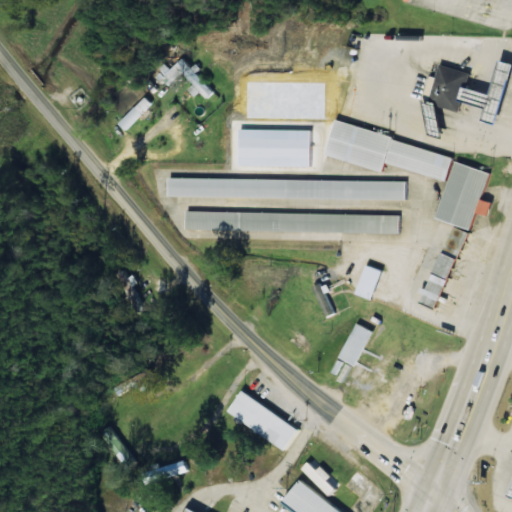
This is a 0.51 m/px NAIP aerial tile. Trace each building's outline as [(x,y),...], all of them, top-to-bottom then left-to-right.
[(218,91),(196,66),(195,67),(186,58),(167,74),(174,82),(183,74),(200,94),(203,92),(209,99),(218,91)] [(511,90),(511,62),(505,60),(496,94),(469,86),(465,100),(492,107),(488,120),(503,124),(511,90)] [(472,72),(442,64),(434,97),(445,100),(443,107),(462,112),(472,72)] [(154,102),(148,96),(123,123),(129,130),(154,102)] [(329,156),(386,171),(388,163),(449,180),(456,154),(338,122),(329,156)] [(493,172),(457,161),(440,218),(474,228),(479,210),(492,214),(496,201),(485,197),(493,172)] [(409,181),(173,177),(172,196),(409,200),(409,181)] [(402,215),(189,210),(189,228),(402,233),(402,215)] [(463,257),(448,250),(428,293),(443,300),(463,257)] [(376,298),(387,270),(371,264),(360,292),(376,298)] [(128,277),(123,269),(113,275),(136,311),(145,305),(133,286),(139,282),(134,273),(128,277)] [(327,281),(316,285),(327,317),(338,313),(327,281)] [(231,411),(288,450),(303,427),(246,389),(231,411)] [(130,466),(139,459),(124,442),(115,449),(130,466)] [(325,464),(321,468),(312,459),(304,469),(332,495),(340,487),(332,479),(336,475),(325,464)] [(349,511),(303,478),(285,504),(295,511),(349,511)]
